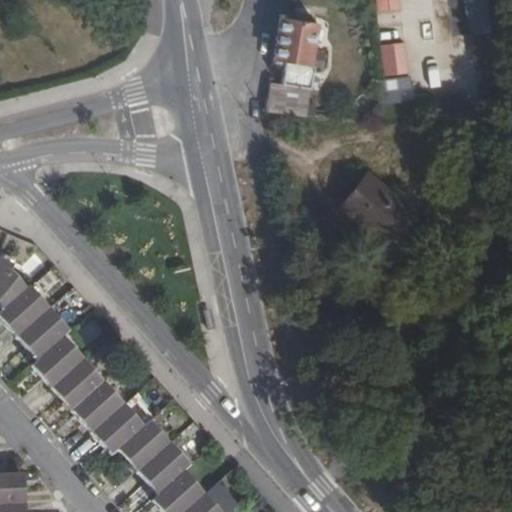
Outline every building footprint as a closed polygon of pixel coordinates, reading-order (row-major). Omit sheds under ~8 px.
[(373,0),(375,12),(400,10),(399,0),(373,0)] [(317,24),(279,18),(272,62),(284,64),(281,84),(269,82),(267,100),(304,107),(317,24)] [(404,43),(379,45),(382,77),(407,75),(404,43)] [(380,87),(382,104),(398,102),(396,85),(380,87)] [(301,117),(304,107),(267,100),(265,111),(301,117)] [(469,145),(467,130),(453,132),(455,147),(469,145)] [(388,245),(413,214),(366,175),(341,207),(388,245)] [(10,267),(0,262),(0,308),(1,310),(0,310),(0,320),(37,361),(31,366),(110,455),(116,450),(155,494),(149,499),(161,511),(217,511),(181,471),(187,466),(148,422),(142,427),(82,360),(63,338),(68,333),(27,288),(25,289),(8,272),(10,267)] [(0,511),(16,511),(16,477),(0,477),(0,511)]
